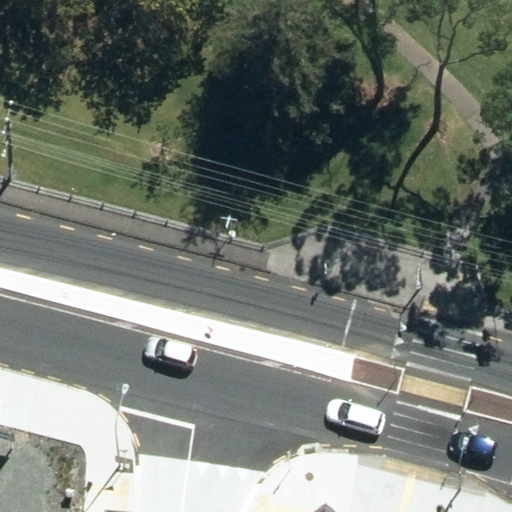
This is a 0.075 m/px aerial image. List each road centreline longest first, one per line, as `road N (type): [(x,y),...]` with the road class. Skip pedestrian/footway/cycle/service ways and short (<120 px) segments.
road 1 (secondary): [(511,411),(211,331)]
road 2 (secondary): [(211,331),(0,279)]
road 3 (residential): [(179,511),(211,331)]
